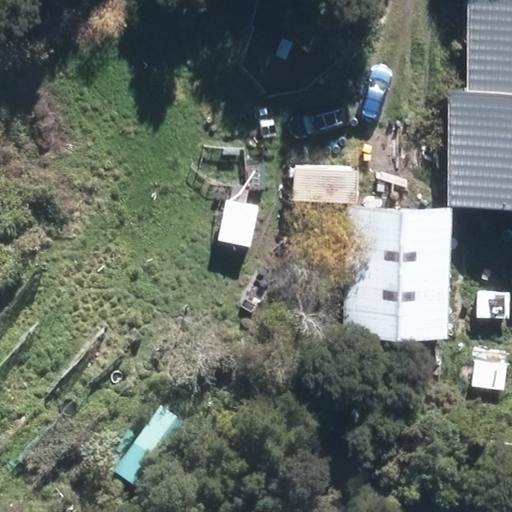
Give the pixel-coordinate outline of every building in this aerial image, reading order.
[(511,0),(463,0),(463,90),(444,90),(442,207),(343,204),(340,334),(444,338),(447,206),(511,208),(511,0)] [(66,94),(41,131),(86,161),(111,125),(66,94)] [(144,193),(101,153),(70,186),(112,226),(144,193)] [(239,231),(185,200),(156,250),(211,281),(239,231)] [(195,440),(158,412),(110,477),(147,504),(195,440)]
